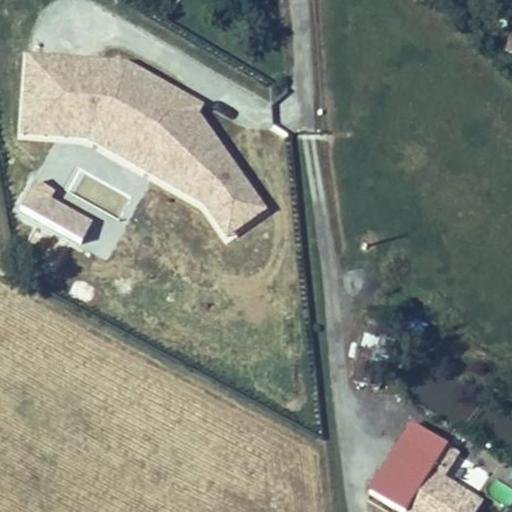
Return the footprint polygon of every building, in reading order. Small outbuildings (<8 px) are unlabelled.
[(202,105),(114,65),(25,59),(20,142),(73,145),(198,203),(224,244),(266,217),(202,117),(202,105)] [(17,215),(81,249),(94,223),(31,189),(17,215)] [(362,339),(360,352),(375,355),(373,368),(383,370),(388,344),(362,339)] [(353,386),(368,388),(372,356),(357,354),(353,386)] [(404,430),(365,504),(380,511),(479,511),(484,504),(461,492),(474,467),(404,430)] [(511,492),(492,481),(485,493),(508,506),(511,498),(511,492)]
